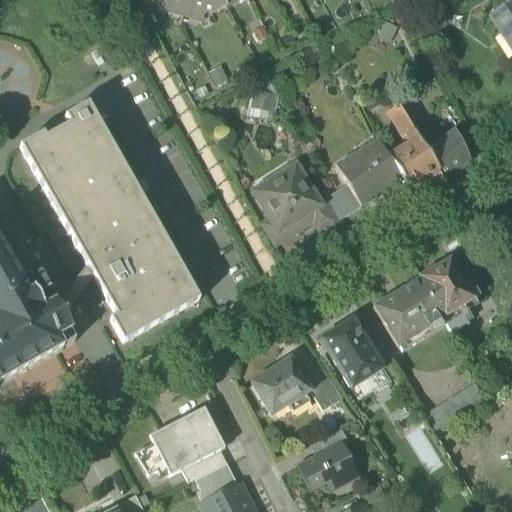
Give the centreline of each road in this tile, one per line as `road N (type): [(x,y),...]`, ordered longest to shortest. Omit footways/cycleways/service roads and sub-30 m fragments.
road 1 (residential): [(204,353),(466,197),(511,159)]
road 2 (residential): [(0,485),(204,353)]
road 3 (residential): [(285,511),(204,353)]
